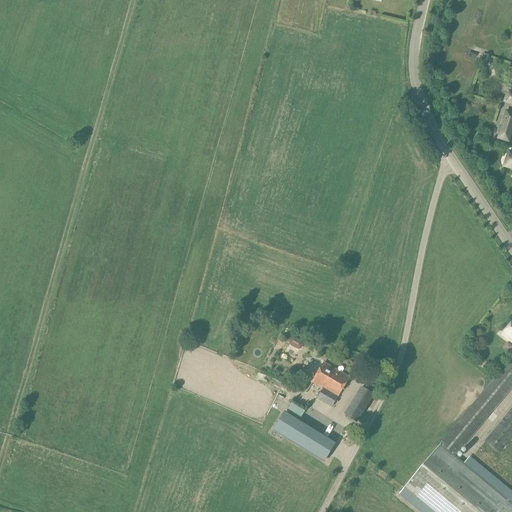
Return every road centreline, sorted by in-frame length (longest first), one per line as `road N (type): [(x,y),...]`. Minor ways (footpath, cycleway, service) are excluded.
road 1 (track): [(323,511),(396,369),(419,250),(449,154)]
road 2 (unclassified): [(511,244),(441,142),(417,91),(422,0)]
